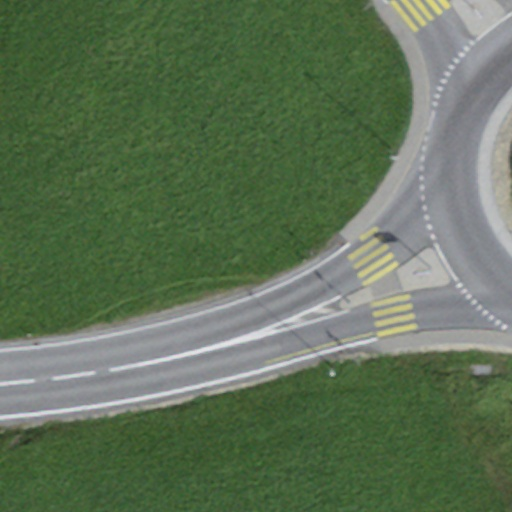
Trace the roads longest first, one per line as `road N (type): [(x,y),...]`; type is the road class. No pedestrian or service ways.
road 1 (secondary): [(0,385),(143,368),(235,345),(386,287),(487,236)]
road 2 (secondary): [(511,77),(482,115),(471,155),(472,197),(487,236)]
